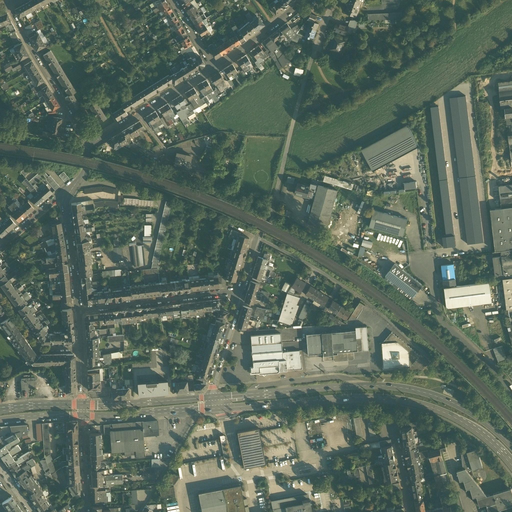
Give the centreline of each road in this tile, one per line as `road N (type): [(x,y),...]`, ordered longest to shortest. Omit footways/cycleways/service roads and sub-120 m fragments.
road 1 (primary): [(227,408),(406,401),(482,434),(511,464)]
road 2 (primary): [(511,446),(444,399),(397,387),(226,396)]
road 3 (residential): [(268,217),(334,0)]
road 4 (unclassified): [(511,391),(442,319),(408,233)]
road 5 (residential): [(78,311),(241,290)]
road 6 (residential): [(93,143),(215,68)]
road 7 (residential): [(258,238),(377,309)]
road 8 (primary): [(208,397),(81,404)]
road 9 (residential): [(78,311),(65,202),(71,188)]
road 10 (primary): [(82,415),(203,409)]
road 11 (residential): [(9,5),(67,110)]
